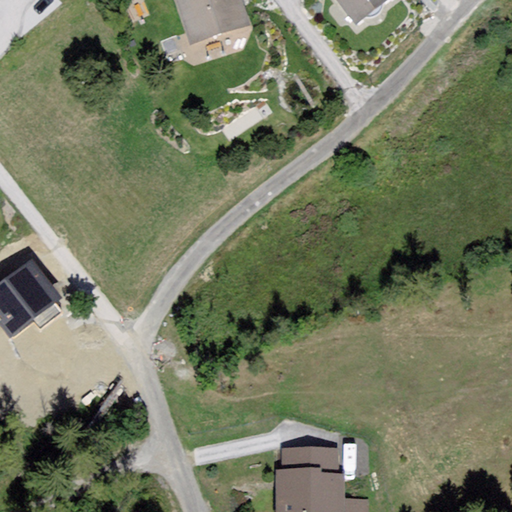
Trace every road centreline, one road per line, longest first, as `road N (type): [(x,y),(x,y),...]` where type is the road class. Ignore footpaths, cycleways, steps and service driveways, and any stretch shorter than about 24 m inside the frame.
road 1 (residential): [(172,454),(135,349),(170,280),(241,214),(354,134),(483,0)]
road 2 (residential): [(172,454),(116,466),(38,511)]
